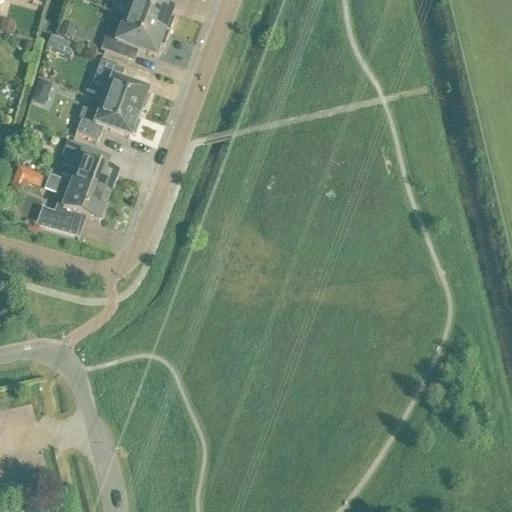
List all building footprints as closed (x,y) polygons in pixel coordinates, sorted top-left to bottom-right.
[(131,6),(125,21),(168,38),(174,23),(169,21),(173,10),(151,2),(151,0),(119,0),(119,1),(131,6)] [(168,38),(125,21),(119,37),(108,33),(100,54),(128,64),(132,53),(154,61),(158,51),(163,52),(168,38)] [(0,30),(0,37),(12,41),(15,27),(2,24),(0,30)] [(50,41),(45,54),(53,57),(58,44),(50,41)] [(95,104),(102,107),(138,120),(140,114),(143,115),(149,101),(145,100),(147,96),(120,86),(124,75),(99,66),(91,87),(100,90),(95,104)] [(46,105),(53,86),(42,82),(35,101),(46,105)] [(138,120),(102,107),(98,119),(82,113),(78,124),(80,124),(75,137),(97,146),(102,133),(129,143),(131,139),(134,140),(139,126),(136,125),(138,120)] [(76,175),(71,189),(107,203),(116,178),(91,169),(96,156),(67,145),(62,159),(66,161),(63,170),(76,175)] [(12,187),(24,191),(25,188),(32,191),(37,178),(18,171),(12,187)] [(71,189),(49,180),(44,192),(57,197),(60,204),(54,220),(41,214),(35,231),(72,241),(80,220),(98,227),(107,203),(71,189)]
